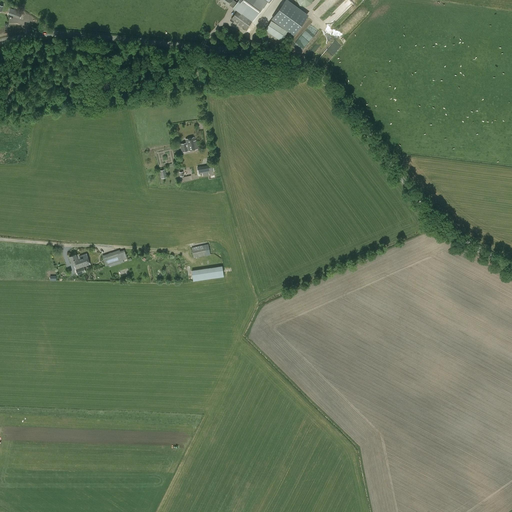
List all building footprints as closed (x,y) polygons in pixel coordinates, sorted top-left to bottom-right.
[(238,0),(237,2),(233,0),(219,0),(227,6),(228,4),(233,8),(237,11),(231,19),(246,30),(261,8),(251,0),(264,0),(268,3),(270,0),(238,0)] [(308,15),(287,0),(285,0),(273,17),(295,32),(308,15)] [(22,13),(9,8),(7,14),(20,19),(22,13)] [(288,30),(272,19),(262,34),(278,45),(288,30)] [(185,139),(186,142),(180,144),(182,152),(188,151),(197,149),(194,137),(185,139)] [(213,164),(197,166),(198,174),(202,173),(203,176),(209,175),(208,172),(214,171),(213,164)] [(193,258),(221,252),(219,241),(191,248),(193,258)] [(105,254),(105,255),(102,256),(105,266),(109,265),(123,260),(119,250),(105,254)] [(83,273),(77,257),(76,257),(75,254),(69,256),(71,263),(73,262),(75,269),(76,269),(77,275),(83,273)] [(86,272),(84,266),(90,264),(86,254),(77,257),(83,273),(86,272)] [(190,270),(192,281),(223,276),(221,265),(190,270)]
